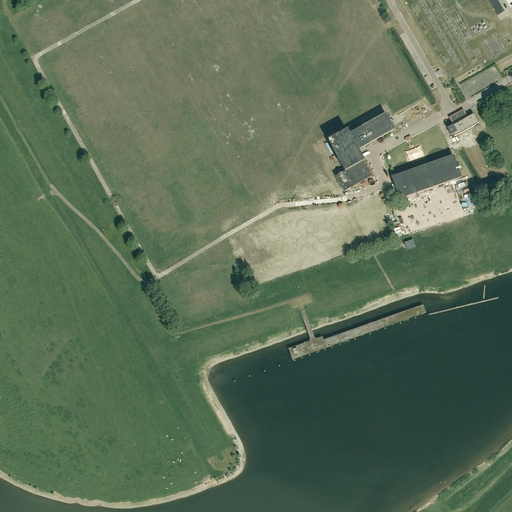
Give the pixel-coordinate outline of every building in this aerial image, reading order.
[(349,0),(362,26),(367,23),(368,24),(376,20),(366,0),(349,0)] [(504,12),(497,0),(488,0),(497,16),(504,12)] [(307,20),(300,5),(292,8),(293,11),(296,10),(300,19),(299,20),(301,23),(307,20)] [(176,18),(181,25),(185,22),(184,21),(191,17),(189,14),(184,17),(182,14),(176,18)] [(171,18),(165,21),(170,33),(176,31),(171,18)] [(81,44),(98,35),(94,26),(76,35),(81,44)] [(176,43),(182,40),(179,35),(173,38),(176,43)] [(100,38),(83,48),(88,56),(105,47),(100,38)] [(321,57),(326,55),(320,42),(315,44),(321,57)] [(183,55),(190,68),(195,65),(189,52),(183,55)] [(209,85),(202,88),(206,96),(212,93),(209,85)] [(212,107),(215,113),(221,110),(218,104),(212,107)] [(351,113),(346,115),(349,120),(353,118),(352,115),(359,112),(355,104),(348,108),(344,111),(346,114),(351,112),(351,113)] [(454,137),(479,123),(474,114),(467,118),(463,111),(450,118),(454,125),(447,129),(451,136),(453,135),(454,137)] [(344,192),(371,177),(363,162),(364,161),(358,150),(364,147),(366,147),(368,146),(369,144),(394,130),(385,114),(351,134),(350,132),(330,143),(345,172),(342,173),(336,177),(344,192)] [(129,128),(134,139),(151,131),(146,120),(129,128)] [(267,133),(268,138),(286,163),(289,163),(288,160),(291,158),(291,156),(293,154),(296,153),(298,152),(291,153),(297,149),(299,149),(299,150),(296,134),(293,130),(296,129),(296,128),(295,128),(295,124),(282,127),(283,129),(278,130),(275,132),(270,125),(271,131),(269,133),(267,133)] [(229,138),(235,150),(242,146),(236,135),(229,138)] [(444,136),(437,138),(440,147),(447,145),(444,136)] [(443,184),(461,178),(453,156),(392,178),(400,199),(415,194),(443,184)] [(246,167),(252,178),(258,175),(252,164),(246,167)] [(352,207),(355,216),(388,204),(385,195),(352,207)] [(322,223),(348,215),(349,217),(354,216),(352,208),(320,218),(322,223)] [(286,222),(227,238),(231,254),(290,239),(286,222)] [(358,245),(353,226),(331,232),(337,252),(358,245)] [(415,247),(412,240),(405,243),(407,249),(415,247)] [(205,292),(197,293),(196,287),(185,289),(189,315),(202,313),(202,310),(207,309),(205,292)]
